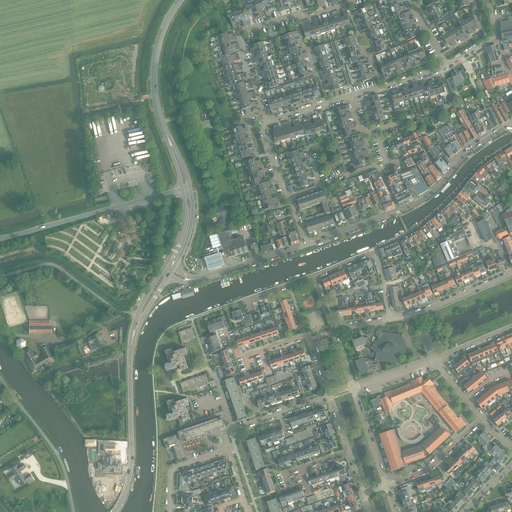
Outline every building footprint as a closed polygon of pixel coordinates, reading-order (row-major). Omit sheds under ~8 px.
[(253,0),(255,2),(260,18),(263,17),(260,8),(263,7),(261,0),(253,0)] [(269,12),(272,11),(268,0),(261,0),(263,7),(267,6),(269,12)] [(291,1),(290,0),(283,0),(286,10),(290,9),(288,2),(291,1)] [(402,1),(401,0),(398,0),(388,4),(390,9),(399,5),(398,3),(402,1)] [(256,19),(260,18),(255,2),(250,4),(250,3),(248,4),(251,14),(254,13),(256,19)] [(241,7),(242,10),(247,25),(251,24),(248,15),(251,14),(248,4),(247,4),(247,3),(241,5),(241,7)] [(420,13),(422,16),(437,7),(434,3),(426,7),(427,9),(420,13)] [(400,8),(399,5),(390,9),(392,14),(405,8),(404,6),(400,8)] [(430,15),(431,16),(439,12),(439,11),(440,11),(438,6),(437,7),(422,16),(424,18),(430,15)] [(244,26),(247,25),(242,10),(241,7),(235,9),(235,11),(236,12),(239,21),(242,20),(244,26)] [(358,14),(359,16),(368,13),(365,7),(353,13),(354,16),(358,14)] [(344,16),(342,17),(345,26),(350,24),(345,8),(342,9),(344,16)] [(406,10),(405,8),(392,14),(394,18),(398,17),(403,15),(403,14),(402,12),(406,10)] [(338,10),(335,11),(340,27),(345,26),(342,17),(340,17),(338,10)] [(239,21),(236,12),(235,11),(233,11),(233,12),(232,13),(231,11),(227,12),(229,18),(230,17),(234,30),(237,29),(235,22),(239,21)] [(411,11),(403,14),(403,15),(398,17),(400,22),(409,18),(408,15),(412,14),(411,11)] [(426,22),(427,25),(442,16),(439,12),(431,16),(432,18),(426,22)] [(355,20),(357,23),(370,17),(368,13),(359,16),(360,18),(355,20)] [(329,14),(325,15),(330,30),(335,29),(332,20),(331,20),(329,14)] [(445,21),(442,16),(427,25),(429,27),(435,23),(436,25),(445,21)] [(473,16),(468,18),(473,27),(476,25),(478,29),(480,28),(479,26),(473,16)] [(319,17),(316,18),(321,34),(325,32),(323,23),(321,23),(319,17)] [(362,24),(363,26),(371,22),(370,17),(357,23),(358,25),(362,24)] [(315,25),(313,26),(316,35),(317,38),(322,36),(321,34),(316,18),(313,19),(315,25)] [(410,20),(409,18),(400,22),(402,26),(415,21),(414,18),(410,20)] [(471,28),(473,27),(468,18),(464,21),(471,33),(473,32),(471,28)] [(463,19),(458,21),(459,24),(461,26),(464,32),(465,32),(467,30),(469,34),(471,33),(464,21),(463,19)] [(309,20),(306,21),(311,37),(316,35),(313,26),(311,27),(309,20)] [(511,43),(511,20),(500,23),(501,29),(500,29),(504,51),(510,50),(508,44),(511,43)] [(416,23),(415,21),(402,26),(404,31),(413,27),(412,25),(416,23)] [(361,32),(368,29),(373,27),(373,26),(371,22),(363,26),(364,27),(359,29),(361,32)] [(377,25),(373,26),(373,27),(368,29),(369,31),(368,32),(369,34),(379,30),(377,25)] [(466,34),(465,32),(464,32),(461,26),(456,28),(463,40),(466,39),(463,35),(466,34)] [(414,30),(413,27),(404,31),(406,36),(419,30),(418,28),(414,30)] [(461,42),(463,40),(456,28),(452,31),(457,39),(459,38),(461,42)] [(371,36),(372,39),(381,35),(379,30),(369,34),(370,37),(371,36)] [(420,32),(419,30),(406,36),(408,40),(416,37),(415,34),(420,32)] [(284,35),(286,40),(295,37),(294,35),(298,34),(297,31),(284,35)] [(454,40),(457,39),(452,31),(447,34),(454,46),(457,44),(454,40)] [(218,36),(216,36),(217,41),(218,41),(220,41),(236,36),(235,33),(228,35),(227,33),(218,36)] [(452,47),(454,46),(447,34),(443,36),(448,44),(450,43),(452,47)] [(345,38),(346,43),(357,40),(356,38),(355,38),(354,35),(345,38)] [(372,41),(373,44),(383,40),(381,35),(372,39),(373,41),(372,41)] [(220,41),(218,41),(220,46),(221,46),(231,43),(230,41),(237,39),(236,36),(220,41)] [(358,42),(357,40),(346,43),(346,44),(346,47),(348,47),(348,48),(357,46),(356,43),(358,42)] [(375,45),(376,48),(385,44),(383,40),(373,44),(373,46),(375,45)] [(301,43),(301,41),(287,45),(289,50),(298,47),(297,45),(301,43)] [(250,49),(251,51),(264,47),(262,42),(254,45),(254,47),(250,49)] [(231,45),(231,43),(221,46),(222,46),(220,46),(221,51),(223,50),(223,51),(239,46),(238,43),(231,45)] [(387,49),(385,44),(376,48),(377,50),(376,51),(377,53),(387,49)] [(314,51),(315,53),(325,50),(324,45),(315,48),(316,50),(314,51)] [(488,63),(489,64),(500,61),(495,45),(484,48),(487,59),(488,63)] [(240,49),(239,46),(223,51),(222,52),(223,54),(224,54),(224,55),(225,55),(230,54),(234,53),(233,51),(240,49)] [(264,47),(251,51),(252,54),(256,52),(257,55),(266,52),(268,51),(266,46),(264,47)] [(298,50),(298,47),(289,50),(287,51),(288,56),(290,55),(301,52),(304,51),(303,48),(298,50)] [(423,48),(417,51),(421,59),(424,58),(425,63),(428,61),(423,48)] [(318,58),(328,54),(329,54),(328,49),(325,50),(315,53),(316,56),(317,55),(318,58)] [(419,60),(421,59),(417,49),(412,50),(418,66),(421,64),(419,60)] [(361,52),(360,50),(349,53),(351,58),(360,55),(359,53),(361,52)] [(412,50),(407,52),(408,55),(412,63),(414,62),(416,66),(418,66),(412,50)] [(253,58),(254,61),(267,57),(266,52),(257,55),(258,57),(253,58)] [(301,52),(290,55),(292,60),(294,59),(307,55),(307,53),(302,54),(301,52)] [(317,61),(318,63),(329,60),(328,57),(329,56),(328,54),(318,58),(319,60),(317,61)] [(308,58),(307,55),(294,59),(296,64),(305,61),(304,59),(308,58)] [(361,58),(360,55),(351,58),(349,59),(351,64),(353,63),(356,62),(363,60),(362,57),(361,58)] [(409,64),(412,63),(408,55),(403,56),(409,69),(411,68),(409,64)] [(407,70),(409,69),(403,56),(399,58),(402,67),(405,66),(407,70)] [(239,60),(238,57),(223,62),(224,66),(233,64),(233,62),(239,60)] [(400,68),(402,67),(399,58),(398,57),(393,59),(394,60),(399,73),(402,72),(400,68)] [(365,59),(363,60),(356,62),(358,67),(371,63),(370,60),(366,61),(365,59)] [(269,61),(260,64),(258,65),(258,68),(263,66),(264,69),(273,66),(274,65),(273,60),(269,61)] [(397,74),(399,73),(394,60),(389,62),(393,71),(395,70),(397,74)] [(391,72),(393,71),(389,62),(384,64),(390,77),(392,76),(391,72)] [(234,65),(233,64),(224,66),(224,67),(222,67),(223,72),(242,66),(241,63),(234,65)] [(372,66),(371,63),(358,67),(360,72),(368,69),(368,67),(372,66)] [(322,70),(320,70),(321,73),(325,72),(332,70),(332,69),(333,69),(331,64),(330,65),(321,67),(322,70)] [(388,78),(390,77),(384,64),(380,66),(383,75),(386,74),(388,78)] [(260,73),(261,75),(276,70),(275,65),(273,66),(264,69),(264,71),(260,73)] [(311,67),(310,65),(297,69),(299,74),(308,71),(307,69),(311,67)] [(242,69),(242,66),(223,72),(225,77),(227,76),(236,73),(236,71),(242,69)] [(482,79),(483,81),(485,80),(492,78),(493,78),(508,74),(505,70),(504,70),(502,66),(490,68),(487,69),(488,72),(491,71),(492,75),(485,77),(485,78),(484,78),(484,79),(482,79)] [(321,75),(322,78),(335,74),(334,71),(336,70),(335,69),(334,69),(332,69),(332,70),(325,72),(325,74),(321,75)] [(452,76),(447,80),(451,93),(457,91),(457,90),(455,84),(467,77),(462,70),(459,72),(457,69),(455,70),(456,71),(455,72),(454,71),(451,73),(452,76)] [(266,76),(267,79),(278,75),(276,70),(261,75),(262,77),(266,76)] [(375,75),(374,72),(361,77),(363,81),(372,79),(371,77),(375,75)] [(511,76),(508,74),(493,78),(492,78),(485,80),(482,82),(483,83),(486,88),(487,91),(496,87),(498,86),(508,83),(509,83),(511,86),(511,76)] [(263,82),(264,85),(277,81),(279,80),(278,75),(267,79),(267,81),(263,82)] [(246,79),(245,76),(229,81),(230,86),(232,85),(235,85),(239,83),(239,81),(246,79)] [(444,88),(446,87),(444,80),(441,81),(441,78),(438,79),(439,83),(437,84),(441,95),(446,94),(444,88)] [(324,85),(325,88),(338,84),(337,79),(328,81),(329,83),(324,85)] [(433,80),(430,81),(436,97),(441,95),(437,84),(434,84),(433,80)] [(429,86),(427,87),(430,96),(431,98),(436,97),(430,81),(428,82),(429,86)] [(244,82),(239,83),(235,85),(232,85),(234,90),(252,85),(251,82),(244,84),(244,82)] [(417,82),(415,83),(419,96),(420,99),(425,98),(425,97),(421,86),(419,87),(417,82)] [(420,84),(421,86),(425,97),(430,96),(427,87),(424,87),(423,83),(420,84)] [(508,83),(498,86),(499,89),(501,93),(504,91),(502,89),(502,90),(501,88),(509,86),(508,83)] [(252,85),(234,90),(235,95),(238,94),(247,92),(246,90),(253,88),(252,85)] [(458,89),(463,102),(474,98),(469,85),(458,89)] [(317,86),(312,88),(315,98),(317,98),(317,96),(320,95),(317,86)] [(407,86),(405,86),(409,100),(414,98),(411,89),(409,90),(407,86)] [(303,100),(304,104),(306,103),(305,101),(302,91),(301,88),(296,90),(297,90),(296,91),(297,92),(300,101),(303,100)] [(316,100),(315,98),(312,88),(307,89),(310,98),(312,97),(314,101),(316,100)] [(397,89),(395,89),(399,103),(404,101),(401,92),(399,93),(397,89)] [(247,93),(247,92),(238,94),(239,99),(255,94),(254,91),(247,93)] [(256,97),(255,94),(239,99),(241,104),(250,101),(249,100),(256,97)] [(293,105),(295,104),(292,94),(287,95),(290,104),(293,103),(293,105)] [(365,102),(366,104),(379,100),(378,95),(369,98),(369,100),(365,102)] [(284,110),(286,109),(282,97),(278,98),(280,107),(283,107),(284,110)] [(498,104),(495,105),(498,109),(505,123),(509,120),(506,114),(510,111),(502,97),(496,100),(498,104)] [(445,110),(448,109),(451,104),(450,98),(446,99),(447,104),(443,105),(444,106),(445,110)] [(274,111),(276,110),(273,100),(268,101),(271,110),(273,110),(274,111)] [(250,103),(250,101),(241,104),(242,109),(258,104),(257,101),(250,103)] [(495,105),(494,103),(491,106),(495,113),(501,124),(502,125),(505,123),(498,109),(495,105)] [(335,109),(336,113),(334,113),(335,115),(336,115),(345,112),(345,110),(349,108),(348,105),(335,109)] [(368,112),(369,114),(382,110),(381,105),(372,108),(372,110),(368,112)] [(472,114),(472,115),(476,125),(478,124),(487,119),(489,123),(491,122),(493,127),(494,126),(495,127),(500,124),(491,108),(486,110),(488,112),(480,117),(479,113),(473,115),(472,114)] [(456,113),(459,118),(465,115),(462,109),(456,113)] [(319,114),(316,115),(321,131),(326,129),(323,121),(321,121),(319,114)] [(385,120),(384,116),(388,115),(388,114),(375,118),(375,120),(371,121),(372,124),(385,120)] [(352,118),(351,115),(338,119),(340,124),(348,121),(348,119),(352,118)] [(459,118),(462,124),(469,120),(465,115),(459,118)] [(480,128),(478,124),(476,125),(472,115),(469,116),(470,120),(480,136),(486,132),(483,127),(480,128)] [(309,117),(306,118),(311,134),(316,133),(313,124),(311,124),(309,117)] [(434,125),(436,124),(443,120),(441,117),(431,119),(434,125)] [(298,118),(295,119),(301,137),(306,135),(305,133),(302,124),(300,125),(298,118)] [(303,124),(302,124),(305,133),(306,135),(306,136),(311,134),(306,118),(303,119),(304,122),(302,122),(303,124)] [(293,127),(295,136),(296,138),(301,137),(295,119),(292,120),(295,127),(293,127)] [(462,124),(465,129),(471,125),(469,120),(462,124)] [(289,121),(286,122),(291,138),(295,136),(293,127),(291,128),(289,121)] [(285,130),(283,130),(286,139),(291,138),(286,122),(283,123),(285,130)] [(279,124),(276,125),(281,141),(286,139),(283,130),(281,131),(279,124)] [(276,143),(281,141),(276,125),(273,126),(275,133),(273,133),(276,143)] [(355,128),(354,125),(341,129),(343,134),(352,131),(351,129),(355,128)] [(449,125),(447,126),(448,128),(448,129),(452,136),(453,135),(456,140),(456,139),(462,149),(473,142),(473,141),(472,141),(466,131),(458,135),(455,130),(453,131),(451,127),(449,125)] [(478,137),(471,125),(465,129),(466,131),(472,141),(478,137)] [(447,126),(439,131),(447,145),(443,148),(447,155),(447,154),(450,158),(454,156),(456,154),(458,153),(463,149),(462,149),(456,139),(456,140),(453,135),(452,136),(448,129),(448,128),(447,126)] [(248,132),(247,130),(234,134),(235,139),(244,136),(244,133),(248,132)] [(361,133),(357,135),(348,137),(348,138),(350,143),(359,140),(358,138),(362,137),(361,133)] [(430,140),(428,136),(427,134),(427,133),(421,136),(422,138),(427,148),(426,149),(436,161),(434,163),(442,173),(449,168),(448,166),(443,160),(435,149),(434,148),(430,140)] [(405,146),(404,144),(402,139),(402,137),(397,139),(398,141),(394,142),(397,150),(400,148),(405,146)] [(405,138),(402,139),(404,144),(405,144),(406,146),(408,145),(407,143),(411,142),(410,140),(409,137),(407,138),(407,137),(404,138),(405,138)] [(420,143),(418,137),(410,140),(411,142),(412,145),(420,143)] [(251,142),(250,140),(237,144),(238,148),(248,146),(247,143),(251,142)] [(365,146),(364,143),(351,147),(353,152),(362,150),(361,148),(365,146)] [(436,148),(434,148),(435,149),(443,160),(448,166),(451,163),(446,156),(443,152),(440,149),(441,149),(438,145),(435,147),(436,148)] [(402,154),(404,157),(406,160),(408,159),(406,156),(408,155),(408,153),(409,153),(407,149),(405,146),(400,148),(403,153),(402,154)] [(410,154),(415,152),(416,154),(418,153),(415,146),(408,148),(407,149),(409,153),(410,154)] [(241,157),(240,158),(240,160),(243,159),(243,158),(251,156),(250,153),(254,152),(253,149),(240,153),(241,157)] [(420,152),(418,153),(422,160),(424,163),(429,159),(424,150),(420,152)] [(497,155),(500,160),(503,162),(505,161),(506,160),(509,158),(504,152),(501,154),(501,153),(497,155)] [(368,156),(368,153),(354,157),(356,162),(365,159),(364,157),(368,156)] [(292,163),(301,160),(301,158),(305,156),(304,154),(291,158),(288,159),(290,164),(292,163)] [(497,156),(492,159),(497,166),(501,172),(507,168),(503,162),(500,160),(499,160),(497,156)] [(410,158),(408,159),(406,160),(404,157),(400,159),(403,165),(405,164),(407,167),(415,164),(410,158)] [(502,173),(501,172),(497,166),(492,159),(489,162),(494,169),(496,172),(498,174),(498,175),(502,173)] [(417,166),(423,175),(428,172),(424,165),(423,164),(424,163),(422,160),(415,163),(417,166)] [(433,165),(430,161),(424,165),(428,172),(429,173),(430,172),(437,181),(441,177),(433,165)] [(261,165),(260,162),(247,167),(249,172),(258,169),(257,166),(261,165)] [(493,171),(494,173),(496,176),(498,174),(496,172),(494,169),(489,162),(485,164),(488,169),(489,169),(491,172),(493,171)] [(308,166),(307,164),(294,168),(295,173),(304,170),(304,168),(308,166)] [(482,167),(477,172),(487,181),(488,181),(489,182),(488,182),(489,184),(490,183),(491,182),(489,180),(489,179),(486,177),(488,175),(486,172),(488,171),(484,165),(482,167)] [(416,167),(400,173),(401,176),(402,179),(403,180),(404,182),(405,183),(407,189),(412,199),(429,190),(420,175),(420,173),(416,167)] [(399,171),(398,171),(394,173),(395,174),(386,178),(388,182),(393,179),(393,180),(396,179),(396,178),(398,177),(397,175),(400,174),(399,171)] [(264,175),(263,172),(250,176),(252,181),(261,179),(260,176),(264,175)] [(430,175),(429,173),(428,172),(423,175),(425,178),(424,178),(430,188),(436,182),(430,174),(430,175)] [(493,187),(490,183),(489,184),(488,182),(489,182),(488,181),(487,181),(477,172),(472,177),(479,183),(482,185),(483,185),(484,184),(484,183),(491,189),(492,190),(493,189),(494,189),(495,188),(494,186),(493,187)] [(384,187),(381,179),(378,180),(377,178),(380,177),(378,173),(374,175),(376,181),(374,182),(378,193),(380,192),(383,197),(387,196),(385,191),(384,192),(382,188),(384,187)] [(311,176),(310,174),(297,178),(298,183),(307,180),(307,177),(311,176)] [(397,181),(402,179),(401,176),(396,179),(393,180),(393,179),(388,182),(390,187),(390,186),(398,183),(397,181)] [(478,185),(479,183),(472,177),(469,181),(482,191),(485,193),(486,192),(486,191),(486,190),(485,189),(484,189),(478,185)] [(398,183),(390,186),(392,191),(400,187),(399,185),(403,183),(404,183),(404,182),(403,180),(402,181),(398,183)] [(258,185),(255,186),(257,190),(259,190),(268,187),(268,185),(272,184),(271,181),(267,182),(258,185)] [(484,195),(485,193),(482,191),(469,181),(465,187),(476,194),(478,191),(480,192),(484,195)] [(402,186),(400,187),(392,191),(394,195),(404,190),(402,186)] [(505,192),(501,186),(497,190),(501,195),(505,192)] [(468,202),(467,203),(471,207),(473,209),(474,209),(472,211),(478,216),(480,214),(481,216),(487,209),(488,209),(490,206),(488,204),(477,195),(476,194),(465,187),(458,195),(463,199),(466,201),(470,197),(468,196),(469,195),(473,198),(469,202),(468,202)] [(405,190),(403,191),(408,202),(413,200),(412,199),(407,189),(406,190),(408,193),(407,193),(405,190)] [(341,192),(338,194),(339,196),(348,219),(357,215),(353,204),(356,203),(354,198),(354,199),(350,190),(345,192),(346,193),(342,195),(341,192)] [(373,190),(369,192),(371,197),(374,205),(379,203),(375,194),(373,190)] [(275,194),(274,191),(261,195),(258,195),(258,196),(259,196),(260,199),(259,200),(260,200),(271,197),(271,195),(275,194)] [(300,209),(326,200),(323,191),(297,199),(300,209)] [(403,191),(399,193),(404,204),(408,202),(403,191)] [(388,195),(387,196),(383,197),(380,192),(378,193),(382,201),(386,212),(395,209),(393,202),(392,203),(388,195)] [(400,206),(404,204),(399,193),(395,196),(400,206)] [(364,198),(363,199),(367,208),(372,206),(369,198),(371,197),(369,194),(363,196),(364,198)] [(366,209),(367,208),(363,199),(361,195),(355,198),(354,198),(356,203),(358,202),(361,211),(362,210),(363,211),(365,210),(366,209)] [(457,195),(453,200),(469,214),(471,212),(464,204),(465,202),(466,202),(457,195)] [(272,199),(271,197),(260,200),(261,205),(277,200),(276,197),(272,199)] [(278,203),(277,200),(261,205),(263,211),(269,209),(269,208),(274,207),(274,205),(278,203)] [(463,212),(461,210),(462,209),(460,207),(453,200),(450,203),(460,213),(464,218),(466,217),(464,214),(463,212)] [(450,203),(447,206),(453,212),(455,215),(456,215),(457,213),(460,216),(459,216),(462,220),(464,218),(460,213),(450,203)] [(447,206),(445,209),(450,216),(451,216),(450,215),(453,212),(447,206)] [(511,206),(510,208),(509,208),(505,211),(506,213),(502,215),(500,216),(502,221),(504,220),(510,234),(511,233),(511,206)] [(229,214),(227,207),(216,210),(218,218),(219,217),(220,221),(219,221),(221,229),(232,225),(230,218),(227,219),(227,216),(226,215),(229,214)] [(445,209),(442,211),(450,222),(453,220),(452,218),(450,216),(445,209)] [(338,224),(346,221),(342,213),(340,214),(339,212),(336,213),(337,215),(334,216),(338,224)] [(441,212),(435,216),(440,224),(446,219),(441,212)] [(456,224),(457,225),(460,223),(457,220),(458,219),(455,215),(452,218),(453,220),(456,224)] [(309,234),(335,226),(332,216),(306,225),(309,234)] [(435,216),(431,220),(435,227),(436,228),(438,230),(439,232),(442,229),(441,228),(443,227),(440,224),(435,216)] [(479,218),(476,220),(481,232),(481,233),(479,234),(480,237),(483,237),(485,241),(493,238),(489,229),(485,220),(481,222),(479,218)] [(431,220),(426,224),(429,228),(428,228),(434,235),(435,237),(435,238),(438,236),(434,230),(434,231),(433,229),(435,227),(431,220)] [(460,223),(457,225),(448,233),(447,232),(442,236),(443,237),(446,242),(440,244),(447,262),(458,257),(451,240),(453,239),(454,242),(463,238),(462,235),(465,234),(460,223)] [(429,239),(432,236),(433,236),(435,238),(435,237),(434,235),(428,228),(425,225),(422,228),(427,234),(426,235),(429,239)] [(502,237),(508,234),(506,228),(496,232),(497,232),(495,233),(497,237),(498,236),(500,239),(502,238),(502,237)] [(421,229),(417,231),(425,242),(427,240),(426,239),(427,238),(425,235),(421,229)] [(292,245),(300,243),(296,230),(288,233),(292,245)] [(228,258),(248,251),(244,237),(231,241),(228,231),(218,234),(225,256),(228,255),(228,258)] [(414,233),(420,242),(421,244),(425,242),(417,231),(414,233)] [(414,233),(409,236),(412,240),(411,240),(414,246),(415,247),(416,246),(417,247),(417,248),(419,251),(420,249),(418,247),(418,246),(417,244),(420,242),(414,233)] [(409,249),(414,246),(411,240),(412,240),(409,236),(404,239),(406,243),(409,249)] [(511,263),(511,242),(509,237),(503,240),(509,254),(510,254),(511,257),(509,258),(511,264),(511,263)] [(262,251),(273,248),(271,240),(260,243),(262,251)] [(411,255),(410,253),(404,241),(400,243),(406,255),(407,256),(411,255)] [(397,242),(393,244),(397,251),(398,255),(399,256),(402,254),(401,252),(402,252),(401,250),(397,242)] [(395,257),(398,255),(397,251),(393,244),(389,246),(393,257),(393,258),(395,257)] [(392,258),(393,257),(389,246),(388,246),(384,248),(387,255),(388,257),(392,257),(392,258)] [(381,258),(386,256),(383,248),(378,250),(381,258)] [(435,267),(445,263),(441,251),(431,256),(435,267)] [(498,267),(505,264),(503,259),(502,259),(499,251),(496,252),(500,260),(496,262),(498,267)] [(489,270),(497,267),(494,260),(495,260),(493,253),(489,255),(491,259),(492,259),(493,261),(490,262),(490,261),(486,263),(489,270)] [(221,254),(204,259),(208,270),(224,265),(221,254)] [(361,263),(359,264),(362,271),(364,270),(367,277),(376,273),(370,259),(361,263)] [(482,262),(478,264),(476,264),(478,268),(480,274),(486,272),(482,262)] [(356,273),(359,272),(360,274),(363,273),(362,271),(359,264),(353,266),(356,273)] [(469,272),(466,273),(469,279),(475,277),(470,266),(469,264),(467,265),(469,272)] [(476,264),(470,266),(475,277),(480,274),(478,268),(476,264)] [(351,276),(351,277),(352,279),(357,276),(356,273),(353,266),(347,269),(350,276),(351,276)] [(384,270),(386,276),(395,273),(393,267),(384,270)] [(463,281),(459,272),(458,269),(456,270),(458,273),(457,274),(458,276),(455,278),(457,284),(463,281)] [(344,270),(338,273),(342,281),(343,284),(344,284),(344,285),(350,282),(349,282),(348,279),(347,279),(344,270)] [(465,270),(459,272),(463,281),(469,279),(466,273),(465,270)] [(338,273),(334,275),(337,283),(339,286),(343,284),(342,281),(338,273)] [(397,279),(395,273),(386,276),(388,282),(397,279)] [(445,274),(446,277),(447,280),(450,287),(456,285),(453,278),(450,279),(447,273),(445,274)] [(333,285),(337,283),(334,275),(329,277),(333,285)] [(446,277),(441,280),(442,282),(445,289),(450,287),(447,280),(446,277)] [(325,287),(331,285),(328,278),(322,280),(325,287)] [(353,280),(352,280),(355,287),(354,288),(355,290),(364,286),(365,286),(366,285),(364,281),(363,279),(359,281),(359,280),(356,281),(356,282),(354,283),(353,280)] [(442,282),(437,285),(439,291),(445,289),(442,282)] [(434,294),(439,291),(437,285),(431,287),(434,294)] [(403,300),(400,301),(400,299),(398,299),(396,290),(399,290),(398,287),(390,288),(393,307),(399,306),(399,304),(404,303),(403,300)] [(423,287),(421,288),(420,288),(421,291),(419,292),(421,299),(427,297),(424,290),(423,287)] [(429,288),(424,290),(427,297),(432,294),(429,288)] [(194,296),(192,289),(171,296),(173,300),(182,297),(183,299),(194,296)] [(419,292),(413,294),(416,301),(421,299),(419,292)] [(413,294),(408,297),(411,304),(416,301),(413,294)] [(350,308),(347,309),(347,303),(346,304),(345,297),(342,297),(343,303),(344,307),(345,316),(351,315),(350,308)] [(403,300),(404,303),(405,306),(411,304),(408,297),(402,299),(403,300)] [(280,302),(282,307),(289,305),(287,299),(280,302)] [(270,312),(267,303),(258,306),(259,311),(251,314),(253,322),(262,319),(261,315),(270,312)] [(282,307),(284,313),(291,311),(289,305),(282,307)] [(240,310),(232,313),(235,321),(239,320),(239,321),(243,320),(246,327),(253,324),(252,320),(250,314),(246,315),(242,317),(240,310)] [(284,313),(286,319),(292,317),(291,311),(284,313)] [(210,333),(227,327),(223,316),(221,317),(221,319),(207,324),(210,333)] [(286,319),(288,325),(294,322),(292,317),(286,319)] [(296,328),(294,322),(288,325),(290,330),(296,328)] [(29,334),(51,334),(51,327),(44,327),(44,323),(29,323),(29,334)] [(185,330),(185,331),(188,340),(191,338),(192,339),(195,338),(191,329),(189,330),(188,329),(185,330)] [(188,340),(185,331),(182,332),(182,331),(178,332),(181,342),(185,341),(188,340)] [(213,353),(222,350),(220,345),(221,344),(219,339),(218,340),(216,332),(212,333),(212,334),(205,336),(206,339),(208,338),(213,353)] [(397,362),(407,349),(402,344),(402,343),(401,342),(402,336),(385,333),(386,332),(384,332),(383,332),(383,333),(382,332),(381,334),(382,334),(373,345),(370,343),(368,337),(364,338),(363,337),(361,338),(361,337),(360,337),(361,338),(353,341),(355,347),(365,344),(366,345),(376,353),(375,358),(375,360),(375,362),(372,361),(369,361),(368,358),(364,359),(364,358),(356,361),(361,374),(360,374),(369,371),(368,371),(368,370),(372,369),(372,370),(376,368),(375,368),(380,366),(380,361),(393,363),(393,364),(395,364),(395,363),(396,364),(397,362)] [(91,337),(86,339),(89,344),(92,351),(103,346),(102,344),(103,344),(102,342),(103,342),(102,342),(102,340),(101,340),(98,333),(91,337)] [(508,349),(510,348),(505,336),(500,338),(503,346),(506,344),(508,349)] [(239,348),(244,346),(242,339),(236,341),(239,348)] [(59,353),(74,347),(72,341),(57,347),(59,353)] [(495,344),(490,346),(494,355),(499,353),(495,345),(496,345),(495,344)] [(47,364),(53,361),(46,346),(41,348),(44,354),(38,358),(37,357),(38,355),(37,353),(35,353),(33,354),(30,348),(22,353),(33,372),(43,367),(44,367),(48,365),(47,364)] [(490,346),(486,347),(490,357),(494,355),(490,346)] [(486,347),(481,349),(485,359),(490,357),(486,347)] [(184,356),(187,355),(184,348),(173,352),(172,349),(165,351),(169,363),(164,364),(167,371),(180,367),(181,370),(188,367),(184,356)] [(481,349),(477,351),(481,361),(485,359),(481,349)] [(220,352),(222,358),(229,356),(227,350),(220,352)] [(477,351),(473,353),(476,363),(481,361),(477,351)] [(472,364),(476,363),(473,353),(468,355),(472,364)] [(222,358),(224,364),(231,362),(229,356),(222,358)] [(465,357),(461,361),(468,369),(471,366),(465,359),(466,358),(465,357)] [(281,358),(275,360),(278,366),(278,368),(284,366),(283,364),(281,358)] [(461,361),(457,364),(464,372),(468,369),(461,361)] [(224,364),(226,370),(233,367),(231,362),(224,364)] [(460,375),(464,372),(457,364),(453,367),(460,375)] [(302,368),(304,374),(312,372),(310,366),(302,368)] [(233,367),(226,370),(224,370),(226,377),(231,375),(235,373),(233,367)] [(262,371),(256,373),(259,380),(264,378),(262,371)] [(305,377),(306,380),(313,377),(312,372),(304,374),(301,375),(302,378),(305,377)] [(476,373),(474,374),(476,376),(477,375),(483,383),(487,379),(486,378),(483,374),(482,373),(481,372),(478,375),(476,373)] [(256,373),(250,375),(253,382),(259,380),(256,373)] [(210,388),(211,388),(216,386),(214,380),(209,382),(206,375),(203,375),(199,376),(199,377),(202,386),(203,385),(206,384),(206,385),(209,384),(210,388)] [(250,375),(245,377),(247,384),(248,387),(250,386),(249,383),(253,382),(250,375)] [(483,383),(477,375),(476,376),(473,379),(478,386),(483,383)] [(193,378),(193,379),(196,388),(199,387),(200,387),(203,386),(203,385),(202,386),(199,377),(197,378),(197,377),(193,378)] [(224,380),(227,391),(237,387),(234,377),(224,380)] [(241,386),(247,384),(245,377),(239,379),(241,386)] [(306,380),(308,386),(315,383),(313,377),(306,380)] [(377,398),(370,401),(373,409),(380,406),(380,405),(382,404),(385,411),(393,408),(390,400),(391,400),(392,402),(419,391),(420,393),(422,394),(423,392),(456,432),(465,425),(459,418),(458,419),(456,418),(447,406),(448,406),(447,405),(446,404),(445,403),(447,401),(443,398),(442,399),(435,390),(436,389),(435,389),(432,385),(433,384),(432,383),(432,382),(431,382),(431,381),(428,378),(423,382),(421,377),(410,382),(411,384),(391,392),(391,391),(384,393),(385,395),(384,395),(382,396),(381,394),(376,396),(377,398)] [(186,380),(186,381),(187,381),(189,390),(190,390),(193,389),(193,390),(196,389),(196,388),(193,379),(190,380),(190,379),(186,380)] [(468,379),(466,381),(468,383),(468,382),(474,389),(478,386),(473,379),(469,382),(468,379)] [(190,391),(190,390),(189,390),(187,381),(186,381),(184,382),(184,381),(180,383),(183,392),(186,391),(187,392),(190,391)] [(474,389),(468,382),(468,383),(464,386),(465,387),(469,392),(470,393),(474,389)] [(505,382),(500,384),(504,393),(505,392),(509,391),(505,382)] [(317,389),(315,383),(308,386),(310,391),(317,389)] [(500,384),(494,387),(499,395),(503,393),(504,396),(506,395),(505,392),(504,393),(500,384)] [(227,391),(231,401),(241,397),(237,387),(227,391)] [(297,387),(291,389),(294,397),(300,395),(297,387)] [(499,395),(494,387),(489,391),(495,398),(496,397),(499,395)] [(291,389),(285,391),(288,399),(294,397),(291,389)] [(285,391),(279,393),(282,401),(288,399),(285,391)] [(489,391),(485,394),(491,401),(494,399),(496,401),(498,399),(496,397),(495,398),(489,391)] [(279,393),(274,395),(277,403),(282,401),(279,393)] [(491,401),(485,394),(481,398),(487,405),(488,404),(491,401)] [(274,395),(268,397),(271,405),(277,403),(274,395)] [(231,401),(234,411),(244,407),(241,397),(231,401)] [(268,397),(262,399),(265,407),(271,405),(268,397)] [(179,431),(182,430),(183,426),(184,425),(182,420),(189,418),(185,406),(188,405),(186,398),(175,402),(174,399),(167,401),(170,413),(166,414),(168,421),(178,418),(180,423),(179,431)] [(487,405),(481,398),(477,401),(477,402),(482,408),(486,405),(488,408),(489,406),(488,404),(487,405)] [(257,401),(258,403),(259,408),(265,407),(262,399),(257,401)] [(511,414),(507,409),(505,406),(500,410),(502,413),(506,418),(511,414)] [(234,411),(237,421),(247,417),(244,407),(234,411)] [(324,407),(318,409),(321,418),(327,416),(324,407)] [(318,409),(312,411),(315,419),(321,418),(318,409)] [(500,414),(498,416),(502,422),(506,418),(502,413),(500,410),(498,412),(500,414)] [(312,411),(306,413),(309,421),(315,419),(312,411)] [(380,415),(382,414),(381,411),(375,413),(374,413),(375,416),(373,417),(376,425),(383,423),(380,415)] [(306,413),(301,415),(303,423),(309,421),(306,413)] [(497,425),(502,422),(498,416),(496,414),(494,416),(495,418),(493,420),(497,425)] [(301,415),(295,417),(298,425),(303,423),(301,415)] [(292,427),(298,425),(295,417),(289,419),(292,427)] [(222,419),(218,420),(217,418),(185,429),(182,430),(179,431),(178,432),(178,434),(163,439),(166,448),(173,446),(178,460),(186,457),(187,458),(185,453),(207,446),(203,436),(202,434),(206,433),(225,427),(222,419)] [(329,424),(320,427),(322,433),(324,432),(331,430),(329,424)] [(404,450),(401,451),(406,463),(407,463),(408,463),(408,462),(416,460),(417,460),(416,460),(424,457),(425,457),(424,456),(429,453),(430,454),(430,453),(436,448),(437,448),(436,447),(442,442),(443,442),(449,436),(450,435),(446,430),(445,431),(440,426),(440,427),(434,432),(433,432),(434,433),(428,438),(427,438),(427,439),(421,444),(420,444),(420,445),(412,448),(412,447),(411,447),(412,448),(404,450)] [(282,429),(276,431),(279,439),(285,437),(282,429)] [(324,432),(326,438),(333,436),(331,430),(324,432)] [(393,430),(379,434),(380,435),(382,434),(382,437),(381,437),(382,441),(382,442),(384,441),(385,444),(383,444),(385,448),(384,449),(387,449),(387,451),(386,452),(387,456),(389,456),(390,458),(388,459),(389,463),(389,464),(391,463),(392,465),(391,466),(392,470),(391,470),(392,471),(392,470),(392,471),(400,469),(400,468),(405,466),(405,465),(404,465),(404,464),(400,452),(392,431),(393,431),(393,430)] [(273,441),(274,443),(280,441),(279,439),(276,431),(270,433),(273,441)] [(270,433),(265,435),(267,443),(268,446),(271,445),(270,442),(273,441),(270,433)] [(486,451),(490,445),(488,443),(490,441),(483,433),(477,439),(484,446),(483,447),(486,451)] [(261,445),(267,443),(265,435),(259,437),(261,445)] [(326,441),(327,444),(335,441),(333,436),(326,438),(324,439),(324,441),(326,441)] [(245,440),(248,450),(258,447),(255,437),(245,440)] [(337,447),(335,441),(327,444),(326,444),(327,447),(329,447),(330,450),(337,447)] [(103,443),(99,443),(99,444),(103,444),(103,451),(106,451),(112,451),(116,451),(116,444),(103,444),(103,443)] [(315,447),(312,448),(314,455),(320,453),(316,443),(314,444),(315,447)] [(471,445),(466,449),(471,454),(475,450),(471,445)] [(493,453),(495,456),(501,450),(496,445),(493,448),(491,446),(486,451),(491,455),(493,453)] [(248,450),(252,461),(262,457),(258,447),(248,450)] [(300,452),(303,459),(308,457),(306,450),(306,448),(300,450),(300,452)] [(312,448),(306,450),(308,457),(314,455),(312,448)] [(29,449),(22,453),(26,459),(32,455),(29,449)] [(466,458),(469,456),(475,461),(476,460),(473,457),(474,456),(471,454),(466,449),(462,453),(466,458)] [(98,465),(97,465),(97,467),(98,467),(98,470),(103,470),(103,472),(109,472),(117,472),(120,472),(120,470),(120,462),(120,450),(116,451),(112,451),(106,451),(103,451),(103,462),(103,463),(98,463),(98,465)] [(300,452),(300,450),(294,452),(295,454),(297,461),(303,459),(300,452)] [(506,454),(501,450),(495,456),(498,458),(496,461),(499,464),(500,465),(504,460),(502,458),(506,454)] [(286,457),(283,458),(286,465),(291,463),(289,456),(288,452),(285,453),(286,457)] [(462,453),(457,457),(462,462),(466,458),(462,453)] [(265,467),(262,457),(252,461),(255,471),(265,467)] [(457,457),(453,461),(458,466),(462,462),(457,457)] [(225,459),(220,461),(223,470),(229,468),(227,461),(226,462),(225,459)] [(449,465),(453,470),(458,466),(453,461),(449,465)] [(486,462),(482,467),(479,470),(487,477),(492,471),(489,469),(492,466),(486,462)] [(12,472),(6,476),(9,480),(15,477),(21,486),(27,482),(26,482),(32,478),(29,473),(23,477),(19,471),(25,467),(21,463),(16,466),(11,469),(12,472)] [(210,464),(209,464),(212,473),(217,471),(215,463),(210,465),(210,464)] [(449,474),(453,470),(449,465),(444,469),(449,474)] [(199,468),(202,477),(207,475),(204,466),(199,468)] [(338,469),(340,476),(342,481),(343,484),(349,482),(348,479),(345,480),(343,475),(346,474),(344,467),(338,469)] [(268,468),(258,472),(260,477),(262,477),(262,476),(269,474),(268,468)] [(335,478),(340,476),(338,469),(332,471),(335,478)] [(483,482),(487,477),(479,470),(477,472),(472,477),(477,482),(480,479),(483,482)] [(184,473),(184,475),(186,480),(183,481),(185,489),(189,488),(187,482),(192,480),(189,472),(184,473)] [(180,487),(180,489),(180,491),(183,491),(183,494),(182,494),(182,500),(193,500),(193,496),(201,493),(200,489),(194,491),(190,491),(189,488),(185,489),(183,481),(186,480),(184,475),(180,476),(180,487)] [(440,476),(434,478),(436,484),(442,482),(440,476)] [(468,482),(465,485),(473,492),(478,487),(475,484),(477,482),(472,477),(471,476),(469,479),(470,480),(468,482)] [(312,486),(318,484),(316,477),(310,479),(312,486)] [(264,482),(266,488),(273,485),(271,479),(264,482)] [(428,480),(422,482),(425,488),(426,491),(431,489),(430,486),(428,480)] [(417,484),(419,492),(425,490),(425,491),(426,491),(425,488),(422,482),(417,484)] [(350,483),(341,486),(343,492),(345,491),(352,489),(350,483)] [(228,488),(227,485),(225,485),(226,488),(227,488),(230,497),(235,495),(232,486),(228,488)] [(266,488),(264,488),(266,494),(275,490),(273,485),(266,488)] [(463,488),(458,493),(463,498),(466,495),(469,497),(473,492),(465,485),(463,488)] [(400,494),(402,500),(410,498),(408,494),(411,493),(408,487),(402,489),(403,493),(400,494)] [(226,499),(223,490),(219,491),(218,488),(216,488),(217,491),(218,491),(221,500),(226,499)] [(302,489),(296,491),(299,499),(305,497),(302,489)] [(354,495),(352,489),(345,491),(343,492),(345,498),(354,495)] [(217,502),(214,493),(210,494),(209,491),(207,491),(208,495),(209,494),(212,503),(216,502),(217,502)] [(293,501),(299,499),(296,491),(290,493),(293,501)] [(287,502),(288,504),(294,502),(293,501),(290,493),(285,495),(287,502)] [(456,499),(453,502),(459,508),(464,502),(461,500),(463,498),(458,493),(454,497),(456,499)] [(284,503),(287,502),(285,495),(279,497),(282,505),(284,504),(284,503)] [(265,501),(269,511),(279,508),(275,498),(265,501)] [(407,506),(408,509),(415,507),(413,500),(411,501),(410,498),(402,500),(404,507),(407,506)] [(192,504),(193,500),(182,500),(182,506),(188,506),(188,509),(200,509),(200,506),(200,505),(192,504)] [(349,503),(343,504),(339,506),(341,511),(345,510),(344,507),(350,505),(351,508),(357,506),(355,500),(349,503)] [(508,501),(502,503),(504,511),(505,511),(504,511),(506,511),(508,511),(507,510),(511,509),(510,508),(510,505),(508,501)] [(449,503),(444,507),(447,511),(449,511),(452,510),(453,511),(455,511),(459,508),(453,502),(451,505),(449,503)] [(502,503),(496,505),(498,511),(500,511),(504,511),(502,503)]
